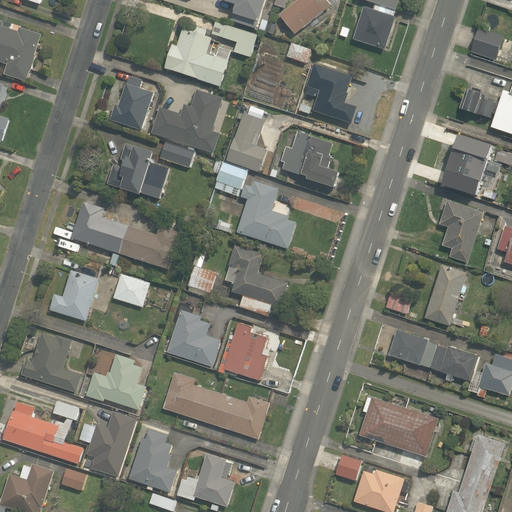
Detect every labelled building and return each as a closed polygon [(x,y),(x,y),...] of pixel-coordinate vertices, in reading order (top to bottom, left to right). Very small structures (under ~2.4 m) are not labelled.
[(257,29),(267,0),(225,0),(225,2),(238,6),(233,21),(257,29)] [(296,35),(333,7),(327,0),(297,0),(299,2),(281,15),(296,35)] [(361,0),(376,4),(374,10),(365,7),(354,41),(387,51),(398,18),(395,17),(399,0),(361,0)] [(0,62),(8,65),(5,75),(27,82),(30,72),(31,73),(36,57),(35,56),(42,35),(20,28),(19,32),(4,27),(6,23),(0,21),(0,62)] [(223,88),(231,62),(229,61),(232,51),(220,48),(217,58),(208,55),(213,40),(206,37),(208,30),(196,26),(194,33),(185,30),(180,47),(174,45),(166,70),(223,88)] [(347,38),(350,29),(343,27),(340,36),(347,38)] [(506,37),(479,28),(471,52),(498,61),(506,37)] [(236,53),(252,58),(258,39),(227,29),(224,39),(239,43),(236,53)] [(282,38),(284,33),(276,30),(274,35),(282,38)] [(288,58),(308,65),(312,51),(293,44),(288,58)] [(339,57),(342,48),(336,46),(333,55),(339,57)] [(314,112),(354,125),(359,108),(347,104),(350,94),(348,94),(354,78),(316,66),(306,94),(319,98),(314,112)] [(161,98),(189,107),(196,88),(168,78),(161,98)] [(0,142),(3,144),(11,120),(0,116),(0,103),(6,86),(0,83),(0,142)] [(112,121),(143,132),(156,94),(128,85),(121,107),(118,105),(112,121)] [(482,94),(483,91),(474,89),(473,92),(466,90),(461,109),(492,119),(494,114),(497,115),(493,128),(511,134),(511,93),(505,91),(501,104),(486,99),(487,96),(482,94)] [(193,134),(181,129),(178,139),(189,143),(193,134)] [(285,171),(337,187),(342,173),(330,169),(334,157),(330,156),(334,144),(300,133),(294,150),(288,148),(283,162),(287,164),(285,171)] [(229,161),(260,172),(268,150),(236,139),(229,161)] [(144,194),(161,200),(171,169),(154,163),(157,153),(128,144),(122,161),(129,163),(127,169),(116,165),(110,185),(144,196),(144,194)] [(162,159),(191,169),(196,154),(167,144),(162,159)] [(497,160),(511,165),(511,155),(500,151),(497,160)] [(459,185),(483,193),(494,159),(470,152),(459,185)] [(242,189),(249,171),(225,162),(218,181),(242,189)] [(238,233),(289,251),(299,224),(289,221),(290,218),(272,212),(280,190),(255,182),(253,187),(247,185),(243,198),(250,200),(238,233)] [(451,258),(469,264),(486,213),(449,201),(441,225),(450,228),(444,247),(453,250),(451,258)] [(74,240),(171,271),(183,234),(161,227),(159,235),(104,218),(107,209),(85,203),(74,240)] [(509,253),(506,263),(511,264),(511,228),(506,227),(499,250),(509,253)] [(241,308),(269,317),(273,305),(282,308),(290,284),(260,274),(266,256),(237,246),(230,267),(241,270),(233,293),(245,297),(241,308)] [(197,263),(200,254),(194,252),(191,261),(197,263)] [(189,287),(211,294),(218,274),(197,266),(189,287)] [(426,319),(451,327),(468,274),(443,266),(426,319)] [(231,268),(227,281),(235,283),(239,271),(231,268)] [(51,311),(89,322),(101,280),(73,271),(65,298),(56,295),(51,311)] [(115,299),(144,308),(152,284),(123,275),(115,299)] [(388,309),(408,315),(412,301),(392,295),(388,309)] [(169,352),(214,367),(223,341),(207,336),(211,324),(202,321),(203,318),(183,311),(169,352)] [(239,375),(261,382),(272,351),(266,349),(269,339),(252,334),(254,328),(241,324),(236,337),(233,336),(221,373),(228,375),(238,379),(239,375)] [(490,329),(482,326),(478,335),(486,338),(490,329)] [(399,330),(390,356),(448,375),(447,380),(453,383),(454,377),(471,383),(469,391),(479,394),(478,396),(483,398),(487,388),(510,396),(511,390),(511,359),(498,355),(493,369),(486,366),(484,373),(476,370),(480,357),(449,346),(448,349),(429,343),(430,341),(399,330)] [(29,363),(26,374),(76,390),(81,377),(62,371),(71,343),(60,340),(45,335),(35,365),(29,363)] [(95,373),(88,396),(105,401),(106,399),(141,409),(147,387),(139,384),(144,368),(135,366),(136,361),(117,355),(111,373),(109,372),(107,377),(95,373)] [(165,409),(260,440),(272,404),(250,397),(249,403),(195,385),(196,380),(177,373),(165,409)] [(440,419),(373,398),(361,436),(427,457),(440,419)] [(57,414),(77,421),(81,409),(60,402),(57,414)] [(6,440),(81,465),(86,449),(57,439),(61,425),(34,417),(37,409),(20,404),(18,412),(15,411),(6,440)] [(145,439),(130,479),(171,494),(179,471),(169,467),(173,455),(169,454),(173,445),(166,442),(168,436),(150,430),(147,440),(145,439)] [(483,511),(506,445),(479,436),(460,493),(454,491),(447,511),(483,511)] [(184,478),(179,497),(196,501),(196,498),(230,508),(237,483),(229,481),(234,463),(227,461),(228,458),(209,453),(201,480),(190,477),(189,480),(184,478)] [(92,467),(118,476),(123,463),(117,461),(114,469),(107,466),(109,458),(96,454),(92,467)] [(0,497),(0,511),(6,511),(8,508),(21,511),(40,511),(42,509),(44,509),(56,472),(35,464),(29,480),(12,474),(4,499),(0,497)] [(63,485),(83,491),(88,475),(68,469),(63,485)] [(356,503),(385,511),(396,511),(406,480),(377,471),(376,476),(365,473),(356,503)] [(152,504),(173,511),(174,511),(178,502),(175,501),(155,494),(152,504)] [(416,511),(432,511),(434,508),(419,503),(416,511)]
